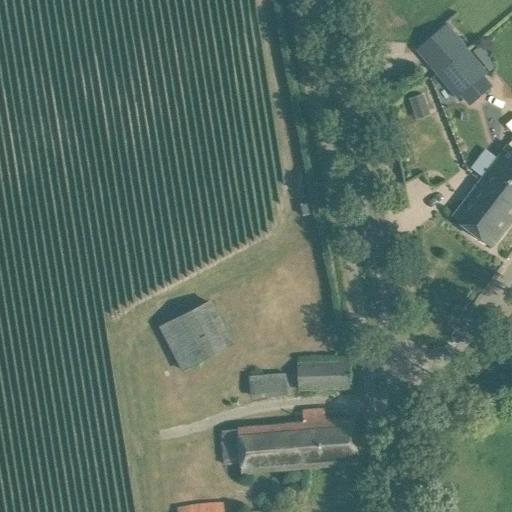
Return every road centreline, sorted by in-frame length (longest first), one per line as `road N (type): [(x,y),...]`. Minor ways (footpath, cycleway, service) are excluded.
road 1 (tertiary): [(402,366),(330,0)]
road 2 (unclassified): [(511,266),(444,355),(402,366)]
road 3 (tertiary): [(405,511),(402,366)]
